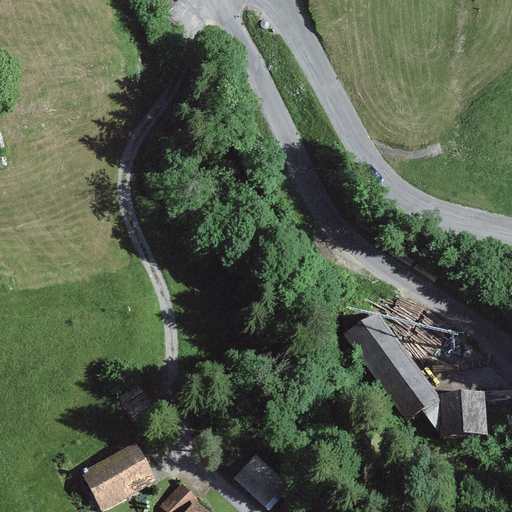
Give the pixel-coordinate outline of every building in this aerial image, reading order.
[(175,0),(161,0),(169,8),(177,1),(175,0)] [(380,324),(350,345),(395,411),(426,391),(398,350),(380,324)] [(485,390),(441,393),(444,439),(487,436),(485,390)] [(106,511),(140,496),(122,460),(75,483),(89,511),(106,511)] [(241,472),(267,501),(277,492),(250,464),(241,472)]
